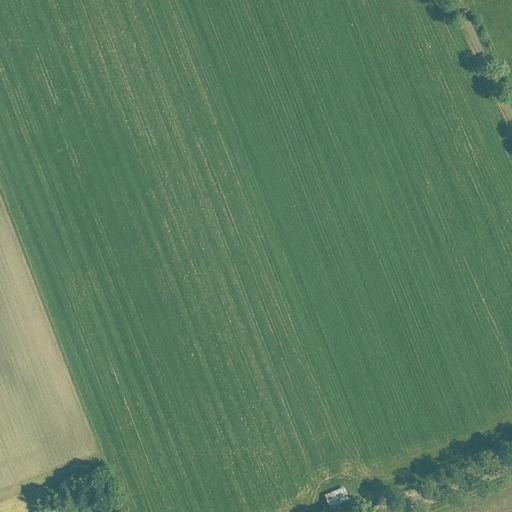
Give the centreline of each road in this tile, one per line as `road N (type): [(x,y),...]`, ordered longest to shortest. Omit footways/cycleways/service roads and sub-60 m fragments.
road 1 (unclassified): [(394,511),(511,464)]
road 2 (unclassified): [(511,114),(459,0)]
